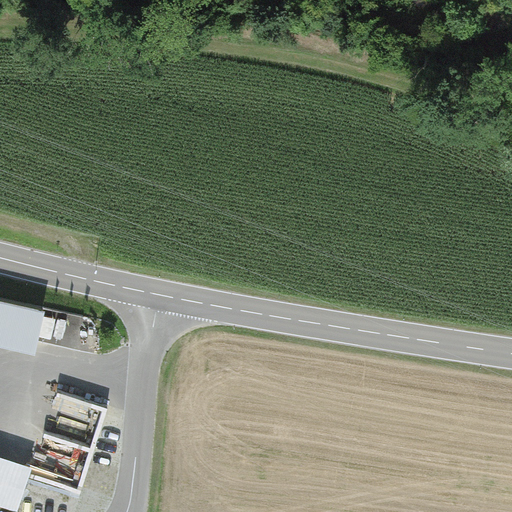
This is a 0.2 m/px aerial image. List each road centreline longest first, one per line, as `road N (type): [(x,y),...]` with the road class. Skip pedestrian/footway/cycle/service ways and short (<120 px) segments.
road 1 (tertiary): [(511,353),(161,295)]
road 2 (residential): [(161,295),(130,511)]
road 3 (tertiary): [(161,295),(0,257)]
